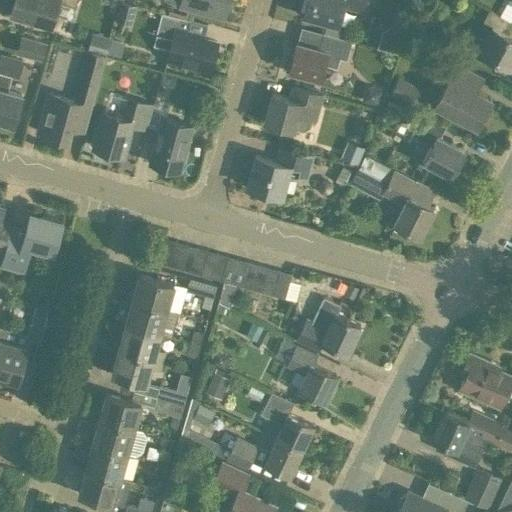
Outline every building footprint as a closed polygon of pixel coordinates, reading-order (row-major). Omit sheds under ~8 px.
[(13,0),(9,14),(50,26),(54,13),(71,18),(75,0),(13,0)] [(136,4),(122,0),(119,0),(114,18),(131,23),(136,4)] [(223,16),(227,0),(180,0),(179,4),(223,16)] [(306,0),(303,13),(335,21),(336,19),(341,20),(344,6),(364,12),(365,0),(306,0)] [(415,0),(400,0),(394,19),(408,23),(415,0)] [(491,25),(479,49),(492,56),(488,64),(504,73),(508,64),(511,57),(511,35),(507,33),(511,23),(511,21),(488,9),(482,20),(491,25)] [(161,11),(155,33),(171,37),(169,47),(166,58),(209,70),(216,40),(200,36),(200,34),(185,30),(188,18),(161,11)] [(326,23),(324,32),(337,35),(340,27),(326,23)] [(396,53),(405,25),(395,23),(381,31),(376,48),(396,53)] [(288,68),(319,77),(323,63),(336,67),(339,57),(346,58),(351,39),(337,35),(324,32),(301,26),(296,41),(295,40),(288,68)] [(86,48),(105,54),(110,36),(92,31),(86,48)] [(41,59),(46,41),(20,34),(15,52),(41,59)] [(105,54),(86,48),(82,64),(101,69),(105,54)] [(0,118),(13,122),(21,93),(7,89),(11,75),(18,77),(23,58),(0,51),(0,118)] [(444,55),(432,77),(444,83),(433,103),(476,126),(491,98),(476,90),(463,83),(470,69),(444,55)] [(398,75),(389,92),(412,104),(420,86),(398,75)] [(77,83),(72,98),(48,92),(37,130),(66,138),(69,127),(84,131),(96,89),(77,83)] [(271,92),(263,120),(293,128),(302,130),(310,126),(311,118),(316,119),(323,92),(291,84),(287,96),(271,92)] [(362,100),(376,104),(381,89),(371,87),(365,90),(362,100)] [(93,145),(123,153),(130,125),(145,129),(153,102),(127,95),(121,116),(102,112),(93,145)] [(450,174),(463,149),(439,136),(445,125),(421,112),(414,108),(399,136),(408,141),(413,134),(430,143),(422,159),(450,174)] [(192,123),(161,115),(148,161),(179,170),(192,123)] [(363,147),(350,142),(344,158),(356,163),(363,147)] [(247,185),(282,193),(287,174),(306,179),(314,153),(279,143),(275,158),(255,153),(247,185)] [(390,167),(365,154),(356,170),(358,171),(350,183),(368,193),(370,190),(376,193),(381,183),(382,183),(390,167)] [(334,179),(342,183),(349,169),(341,165),(334,179)] [(418,235),(433,207),(427,204),(435,188),(393,168),(381,192),(403,204),(394,222),(418,235)] [(0,202),(0,255),(11,220),(0,217),(0,214),(3,203),(0,202)] [(62,219),(29,210),(25,226),(11,223),(0,262),(0,266),(23,272),(30,246),(52,252),(62,219)] [(336,220),(329,218),(325,228),(336,232),(338,225),(336,220)] [(157,262),(170,265),(176,240),(165,237),(157,262)] [(180,268),(187,243),(176,240),(170,265),(180,268)] [(190,271),(197,246),(187,243),(180,268),(190,271)] [(200,273),(207,249),(197,246),(190,271),(200,273)] [(210,276),(217,252),(207,249),(200,273),(210,276)] [(221,279),(227,254),(217,252),(210,276),(221,279)] [(227,254),(221,279),(224,280),(231,282),(238,257),(227,254)] [(238,257),(231,282),(241,285),(248,260),(238,257)] [(251,287),(258,263),(248,260),(241,285),(251,287)] [(261,290),(268,266),(258,263),(251,287),(261,290)] [(272,293),(278,268),(268,266),(261,290),(272,293)] [(290,272),(278,268),(272,293),(284,296),(290,272)] [(139,272),(132,297),(175,309),(180,287),(174,285),(175,282),(139,272)] [(11,280),(0,276),(0,295),(6,297),(11,280)] [(185,288),(213,296),(216,284),(189,276),(185,288)] [(358,288),(349,284),(344,294),(353,298),(358,288)] [(305,315),(294,339),(318,350),(322,340),(347,352),(360,324),(336,312),(340,304),(322,295),(312,318),(305,315)] [(175,309),(132,297),(125,323),(160,332),(172,336),(179,311),(174,310),(175,309)] [(31,303),(28,312),(32,313),(26,336),(38,340),(46,311),(47,307),(31,303)] [(53,336),(57,311),(48,309),(43,335),(53,336)] [(166,350),(156,348),(160,332),(125,323),(118,347),(163,359),(166,350)] [(191,337),(190,341),(199,343),(203,331),(193,329),(192,333),(191,337)] [(284,337),(275,355),(287,361),(285,364),(293,368),(287,381),(299,386),(324,399),(336,373),(312,362),(317,352),(295,342),(295,343),(284,337)] [(26,346),(1,339),(0,342),(0,374),(17,380),(26,346)] [(188,347),(186,353),(196,356),(199,343),(190,341),(188,347)] [(118,347),(111,372),(137,379),(147,382),(151,366),(160,369),(163,359),(118,347)] [(499,405),(511,375),(511,374),(488,364),(489,361),(469,352),(460,370),(465,372),(459,386),(499,405)] [(231,374),(216,367),(203,396),(218,403),(231,374)] [(186,391),(159,383),(156,396),(183,403),(186,391)] [(312,424),(306,420),(288,412),(293,401),(271,390),(261,412),(282,423),(276,436),(301,447),(312,424)] [(106,391),(98,417),(134,427),(140,404),(141,401),(131,398),(106,391)] [(183,403),(156,396),(152,408),(179,415),(183,403)] [(190,419),(198,401),(191,397),(185,417),(190,419)] [(193,417),(205,423),(211,411),(199,405),(193,417)] [(481,435),(484,428),(443,409),(431,436),(437,439),(434,447),(474,465),(481,448),(487,451),(492,439),(481,435)] [(98,417),(91,442),(127,452),(135,454),(139,453),(142,450),(146,437),(144,433),(142,429),(134,427),(98,417)] [(484,428),(481,435),(492,439),(511,448),(511,446),(511,428),(507,426),(507,425),(489,417),(484,428)] [(284,485),(288,473),(301,447),(276,436),(269,450),(236,434),(235,436),(224,430),(218,442),(188,428),(183,436),(214,451),(225,457),(224,458),(245,467),(245,466),(284,485)] [(84,466),(119,476),(127,452),(91,442),(84,466)] [(160,448),(157,460),(166,463),(170,451),(160,448)] [(269,511),(275,501),(243,486),(250,471),(221,458),(208,485),(232,496),(224,511),(269,511)] [(157,460),(153,472),(163,475),(166,463),(157,460)] [(493,510),(492,511),(511,511),(511,461),(511,462),(510,466),(511,467),(511,471),(494,510),(493,510)] [(130,480),(119,476),(84,466),(77,491),(112,501),(123,504),(130,480)] [(478,467),(465,497),(487,506),(500,477),(478,467)] [(399,506),(396,511),(469,511),(474,502),(447,490),(440,504),(407,489),(405,493),(404,493),(403,494),(401,495),(400,497),(399,499),(398,502),(398,504),(399,506)] [(152,511),(153,510),(126,503),(123,511),(152,511)]
